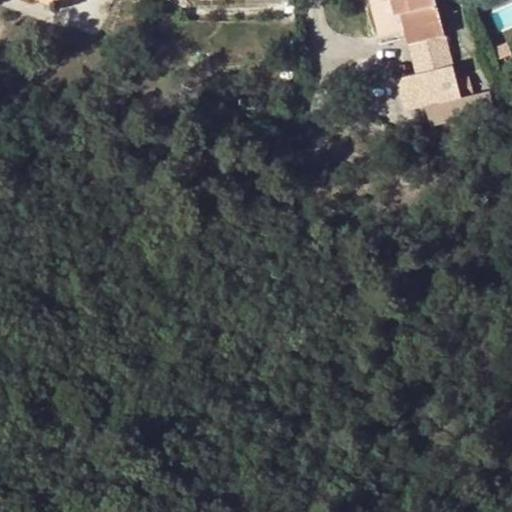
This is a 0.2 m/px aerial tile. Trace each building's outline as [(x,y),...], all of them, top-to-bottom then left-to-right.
[(393,13),(389,0),(381,0),(369,3),(377,38),(403,30),(400,11),(393,13)] [(389,0),(393,13),(400,11),(403,30),(407,45),(444,35),(434,0),(389,0)] [(416,75),(452,64),(444,35),(407,45),(416,75)] [(496,56),(509,50),(506,43),(493,49),(496,56)] [(406,112),(461,96),(452,64),(416,75),(398,80),(406,112)]
